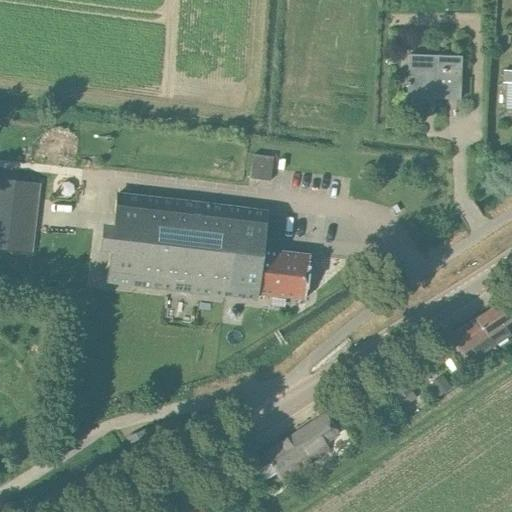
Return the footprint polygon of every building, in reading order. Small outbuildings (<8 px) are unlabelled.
[(406,98),(430,99),(460,100),(461,56),(407,54),(406,98)] [(253,154),(250,179),(270,181),(273,157),(253,154)] [(0,247),(31,251),(39,182),(0,177),(0,247)] [(106,282),(109,283),(254,299),(254,293),(304,298),(308,257),(309,255),(260,249),(265,211),(116,194),(106,282)] [(500,302),(476,318),(493,345),(509,335),(507,331),(503,325),(511,319),(502,305),(500,302)] [(452,335),(446,339),(451,348),(457,344),(462,351),(471,346),(477,356),(493,345),(476,318),(451,334),(452,335)] [(387,383),(397,399),(402,407),(415,399),(400,375),(387,383)] [(442,376),(428,385),(436,396),(437,398),(451,389),(449,387),(442,376)] [(270,461),(255,470),(262,482),(277,472),(281,478),(327,449),(325,445),(338,436),(332,427),(323,414),(265,452),(270,461)] [(145,429),(126,437),(133,452),(152,443),(145,429)] [(129,462),(118,468),(123,476),(133,471),(129,462)] [(206,511),(197,497),(178,508),(180,511),(206,511)]
